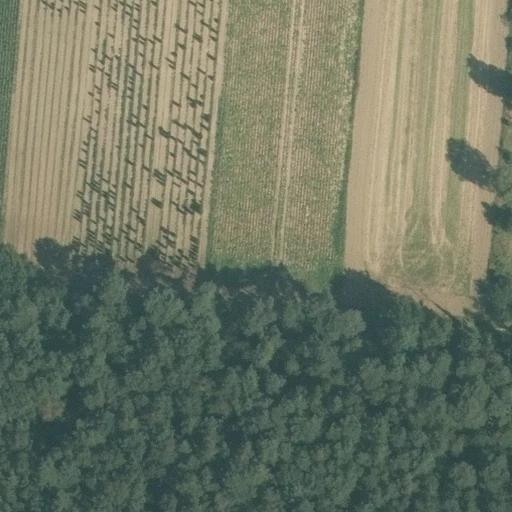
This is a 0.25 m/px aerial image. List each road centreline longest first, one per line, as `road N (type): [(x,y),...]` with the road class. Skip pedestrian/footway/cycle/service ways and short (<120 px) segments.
road 1 (track): [(0,277),(511,338)]
road 2 (track): [(454,511),(471,334)]
